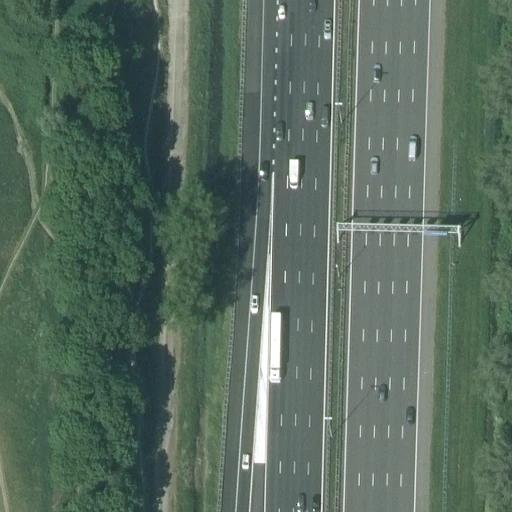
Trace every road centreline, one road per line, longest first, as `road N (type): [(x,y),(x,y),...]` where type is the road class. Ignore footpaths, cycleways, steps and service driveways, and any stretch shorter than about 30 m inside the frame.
road 1 (motorway): [(377,511),(393,0)]
road 2 (motorway): [(301,173),(256,292),(241,511)]
road 3 (motorway): [(301,173),(292,511)]
road 4 (motorway): [(306,0),(301,173)]
